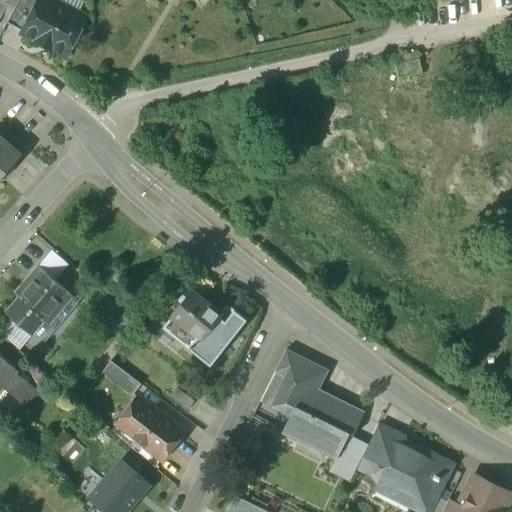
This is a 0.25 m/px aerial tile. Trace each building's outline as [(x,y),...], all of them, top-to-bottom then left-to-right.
[(40,0),(19,0),(6,23),(23,31),(40,0)] [(85,18),(50,0),(40,0),(23,31),(65,54),(76,33),(82,32),(85,26),(83,21),(85,18)] [(4,3),(0,1),(0,18),(8,4),(5,2),(4,3)] [(420,59),(396,64),(399,78),(423,73),(420,59)] [(0,178),(19,156),(0,139),(0,178)] [(56,275),(68,262),(55,250),(43,263),(56,275)] [(32,282),(7,312),(32,333),(58,303),(63,308),(73,296),(37,266),(28,278),(32,282)] [(171,317),(194,334),(201,340),(222,312),(192,289),(171,317)] [(194,334),(185,345),(212,365),(247,320),(227,305),(222,312),(201,340),(194,334)] [(194,334),(171,317),(163,328),(185,345),(194,334)] [(328,370),(286,348),(275,370),(287,375),(308,386),(309,385),(319,390),(328,370)] [(0,354),(0,393),(6,387),(18,397),(30,383),(15,371),(17,369),(0,354)] [(141,383),(111,360),(103,371),(133,394),(141,383)] [(287,375),(275,370),(264,392),(276,398),(287,375)] [(308,386),(287,375),(276,398),(277,398),(295,407),(295,406),(298,407),(308,386)] [(319,390),(309,385),(308,386),(298,407),(295,406),(295,407),(282,433),(335,459),(337,459),(349,434),(354,436),(365,412),(319,390)] [(276,398),(264,392),(260,400),(273,406),(277,398),(276,398)] [(170,446),(182,431),(138,398),(118,422),(160,458),(163,454),(167,454),(171,449),(170,446)] [(404,438),(378,424),(368,444),(363,455),(389,468),(403,440),(404,438)] [(349,434),(337,459),(335,459),(329,471),(350,482),(363,455),(368,444),(354,436),(349,434)] [(452,464),(403,440),(389,468),(380,485),(382,492),(391,496),(397,494),(400,489),(415,497),(413,501),(414,508),(422,511),(424,511),(430,510),(452,464)] [(103,509),(105,511),(124,511),(149,484),(123,461),(90,499),(103,509)] [(507,494),(473,478),(459,505),(464,508),(462,511),(497,511),(499,510),(505,507),(509,500),(507,494)] [(267,511),(235,496),(227,511),(267,511)] [(448,500),(441,511),(462,511),(464,508),(459,505),(448,500)]
